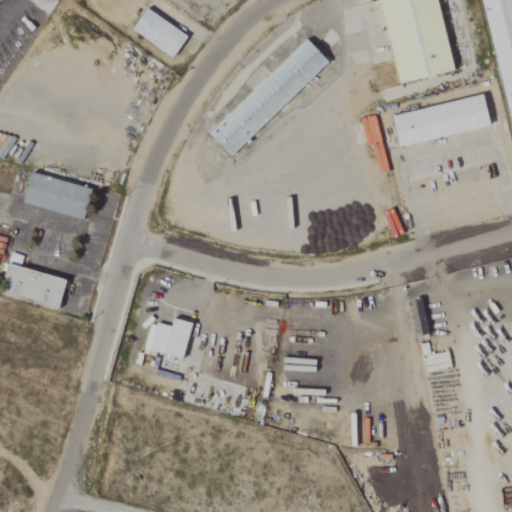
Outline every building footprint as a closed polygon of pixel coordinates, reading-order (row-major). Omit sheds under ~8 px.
[(457,72),(441,0),(383,0),(400,83),(457,72)] [(511,0),(486,0),(511,117),(511,0)] [(190,37),(150,7),(134,29),(174,59),(190,37)] [(333,62),(310,38),(209,132),(232,156),(333,62)] [(487,95),(393,115),(400,146),(493,127),(487,95)] [(94,189),(34,173),(26,204),(86,220),(94,189)] [(70,280),(21,266),(24,257),(15,254),(4,293),(62,309),(70,280)] [(186,359),(194,323),(176,319),(174,328),(150,322),(144,350),(186,359)]
